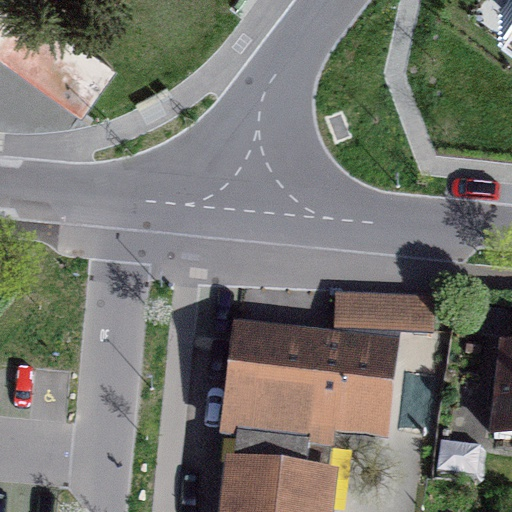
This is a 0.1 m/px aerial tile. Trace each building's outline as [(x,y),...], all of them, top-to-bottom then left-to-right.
[(0,0),(0,18),(12,0),(0,0)] [(511,0),(508,0),(497,16),(511,26),(511,0)] [(113,66),(25,4),(0,38),(0,51),(82,110),(113,66)] [(345,316),(345,330),(407,331),(433,331),(433,301),(345,299),(345,316)] [(385,359),(235,341),(227,410),(224,440),(238,442),(229,511),(324,511),(330,467),(332,451),(329,451),(332,424),(377,429),(385,359)] [(511,350),(504,349),(494,438),(511,440),(511,350)]
